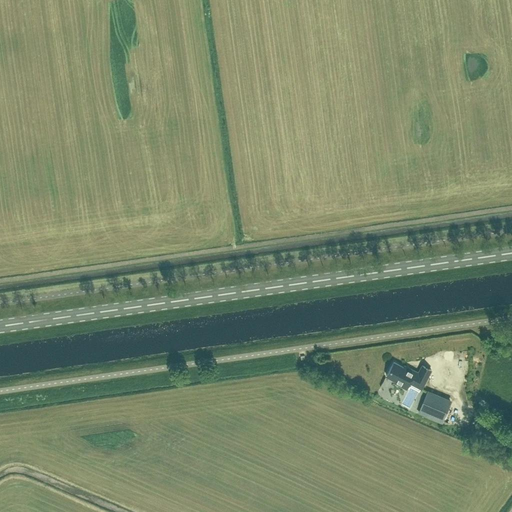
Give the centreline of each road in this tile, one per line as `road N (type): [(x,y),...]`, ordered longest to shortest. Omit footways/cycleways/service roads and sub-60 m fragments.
road 1 (primary): [(0,326),(511,251)]
road 2 (unclassified): [(301,346),(511,317)]
